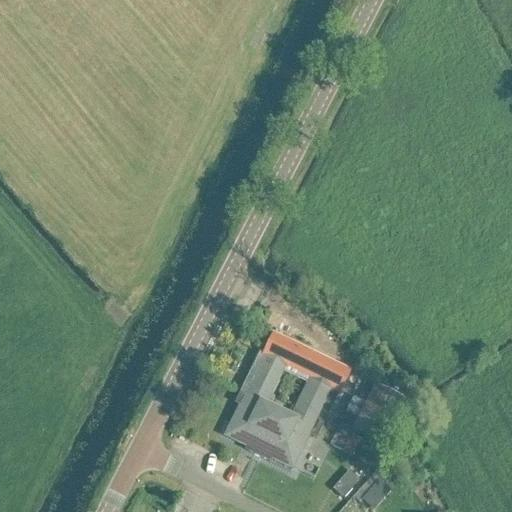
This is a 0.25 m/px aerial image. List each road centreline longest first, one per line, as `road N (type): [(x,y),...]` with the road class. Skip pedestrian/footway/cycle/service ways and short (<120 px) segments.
road 1 (tertiary): [(136,452),(371,0)]
road 2 (unclassified): [(245,511),(136,452)]
